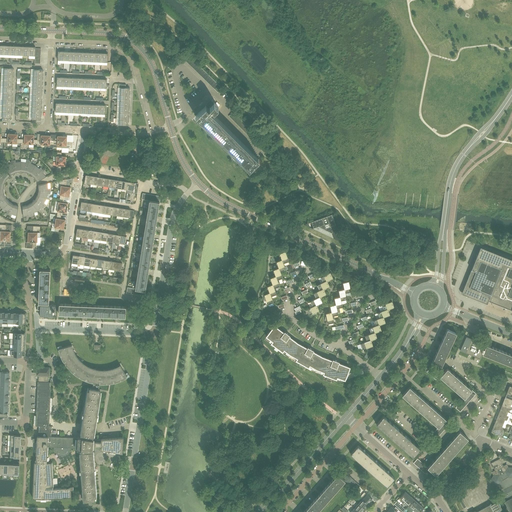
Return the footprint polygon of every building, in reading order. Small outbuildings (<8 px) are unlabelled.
[(206,106),(196,116),(249,169),(259,159),(213,113),(218,107),(214,102),(208,108),(206,106)] [(4,138),(4,142),(8,142),(8,143),(12,143),(13,134),(8,133),(8,138),(4,138)] [(13,134),(12,143),(17,143),(17,142),(21,142),(21,139),(17,139),(18,134),(13,134)] [(21,139),(21,142),(24,143),(24,144),(29,144),(29,134),(24,134),(24,139),(21,139)] [(29,134),(29,144),(34,144),(34,143),(37,143),(37,140),(34,139),(34,135),(29,134)] [(37,140),(37,143),(41,144),(45,145),(46,135),(41,135),(41,140),(37,140)] [(46,135),(45,145),(50,145),(50,147),(53,147),(53,144),(54,144),(54,140),(50,140),(51,135),(46,135)] [(53,144),(53,147),(62,147),(62,136),(57,136),(57,140),(57,141),(54,140),(54,144),(53,144)] [(62,136),(62,147),(70,148),(73,148),(73,141),(67,141),(67,140),(67,136),(62,136)] [(53,156),(53,160),(56,160),(66,161),(66,156),(61,156),(61,152),(58,152),(57,156),(56,156),(54,155),(53,156)] [(16,172),(18,172),(21,171),(21,162),(16,162),(15,160),(13,161),(16,172)] [(21,171),(24,172),(26,172),(29,160),(26,160),(26,162),(21,162),(21,171)] [(26,172),(27,172),(30,174),(35,166),(31,163),(32,162),(29,160),(26,172)] [(56,160),(56,165),(57,165),(57,172),(61,169),(61,167),(61,165),(66,166),(66,161),(56,160)] [(11,174),(15,173),(16,172),(13,161),(10,162),(11,164),(6,166),(11,174)] [(30,174),(34,177),(43,169),(41,167),(39,169),(35,166),(30,174)] [(10,175),(3,168),(0,172),(0,171),(0,174),(6,179),(10,175)] [(34,177),(37,181),(45,177),(43,173),(44,171),(43,169),(34,177)] [(67,182),(67,179),(59,181),(60,183),(62,184),(62,185),(61,185),(60,190),(70,192),(71,187),(69,186),(69,182),(67,182)] [(115,188),(114,194),(117,195),(117,191),(121,192),(121,189),(122,181),(116,180),(115,188)] [(135,183),(128,182),(127,190),(127,192),(137,193),(138,187),(134,187),(135,183)] [(39,190),(38,192),(37,195),(46,198),(48,193),(50,194),(50,191),(39,190)] [(59,195),(60,195),(60,198),(63,199),(64,195),(69,196),(70,192),(60,190),(59,195)] [(37,195),(36,198),(35,199),(45,206),(46,204),(44,203),(46,198),(37,195)] [(10,202),(7,199),(6,198),(0,201),(0,205),(3,209),(10,202)] [(58,202),(58,206),(67,208),(68,203),(63,202),(63,199),(60,198),(59,202),(58,202)] [(35,199),(34,200),(32,203),(37,210),(41,207),(42,208),(45,206),(35,199)] [(157,220),(157,217),(160,202),(159,202),(156,201),(154,201),(151,200),(150,200),(147,218),(157,220)] [(14,204),(12,203),(10,202),(3,209),(7,212),(6,213),(8,215),(14,204)] [(32,203),(29,204),(27,205),(31,216),(34,215),(33,213),(37,210),(32,203)] [(18,206),(15,205),(14,204),(8,215),(11,216),(12,214),(17,215),(18,206)] [(27,205),(22,206),(23,216),(28,215),(29,217),(31,216),(27,205)] [(57,211),(58,211),(57,215),(61,215),(61,212),(66,213),(67,208),(58,206),(57,211)] [(131,209),(124,208),(123,216),(129,217),(129,219),(132,220),(134,210),(131,210),(131,209)] [(304,224),(313,228),(318,226),(331,232),(333,238),(342,242),(332,214),(304,224)] [(56,218),(55,223),(65,224),(65,219),(60,219),(61,215),(57,215),(57,218),(56,218)] [(154,237),(154,234),(157,220),(147,218),(144,236),(154,237)] [(55,231),(58,231),(59,228),(64,229),(65,224),(55,223),(54,227),(55,228),(55,231)] [(6,225),(0,224),(0,230),(1,231),(1,235),(10,236),(10,231),(5,231),(6,225)] [(33,226),(33,232),(28,232),(28,237),(37,237),(38,232),(37,232),(37,229),(40,229),(40,226),(33,226)] [(0,246),(5,246),(5,240),(10,241),(10,236),(1,235),(0,240),(0,246)] [(151,255),(152,247),(154,237),(144,236),(141,253),(151,255)] [(33,242),(32,248),(39,248),(39,245),(36,245),(36,242),(37,242),(37,237),(28,237),(28,242),(33,242)] [(511,259),(480,247),(461,294),(487,304),(488,301),(511,310),(511,259)] [(279,253),(280,260),(282,259),(283,263),(288,261),(289,262),(286,254),(286,252),(285,252),(285,251),(278,253),(279,253)] [(148,272),(149,269),(151,255),(141,253),(138,271),(148,272)] [(277,268),(279,267),(280,271),(285,269),(286,271),(286,270),(283,263),(282,259),(280,260),(275,261),(275,262),(276,261),(277,268)] [(283,279),(280,271),(279,267),(277,268),(272,270),(273,270),(274,276),(276,276),(277,280),(277,279),(282,278),(283,279)] [(40,269),(40,279),(39,286),(49,287),(50,270),(40,269)] [(142,290),(145,290),(148,272),(138,271),(135,288),(136,289),(139,289),(142,290)] [(320,277),(323,282),(327,280),(328,282),(333,278),(330,272),(329,272),(327,274),(319,277),(319,278),(320,277)] [(270,278),(271,285),(273,284),(274,288),(279,286),(280,287),(277,279),(277,280),(276,276),(274,276),(269,278),(270,278)] [(317,285),(319,290),(323,288),(324,290),(329,286),(330,286),(328,282),(327,280),(323,282),(316,285),(316,286),(317,285)] [(342,282),(342,289),(344,289),(345,293),(350,292),(351,293),(349,284),(349,282),(348,281),(342,282)] [(267,286),(268,293),(270,292),(271,296),(274,303),(271,296),(276,294),(277,295),(274,288),(273,284),(271,285),(266,286),(267,286)] [(39,286),(39,293),(39,303),(49,303),(49,287),(39,286)] [(324,290),(323,288),(319,290),(312,294),(313,293),(316,298),(320,296),(321,298),(326,294),(326,295),(326,294),(324,290)] [(338,290),(338,297),(340,296),(341,300),(346,299),(346,300),(347,300),(345,293),(344,289),(342,289),(337,290),(338,290)] [(264,294),(265,301),(266,301),(268,304),(273,302),(273,304),(274,303),(271,296),(270,292),(268,293),(263,294),(263,295),(264,294)] [(323,302),(321,298),(320,296),(316,298),(309,302),(310,301),(312,306),(313,306),(316,305),(317,306),(322,302),(323,303),(323,302)] [(342,307),(342,308),(341,300),(340,296),(338,297),(333,298),(334,298),(334,304),(336,304),(337,308),(342,307)] [(382,305),(384,310),(388,309),(388,311),(394,307),(394,308),(394,307),(392,301),(391,301),(390,301),(389,302),(381,305),(382,305)] [(59,314),(69,314),(76,315),(76,304),(59,304),(59,314)] [(76,315),(85,315),(92,315),(93,305),(76,304),(76,315)] [(329,312),(331,312),(332,316),(338,315),(338,316),(337,308),(336,304),(334,304),(329,305),(329,306),(330,305),(329,312)] [(40,316),(44,316),(55,317),(55,306),(40,305),(40,316)] [(92,315),(99,316),(109,316),(109,306),(93,305),(92,315)] [(319,311),(317,306),(316,305),(313,306),(312,306),(305,310),(306,310),(307,310),(309,315),(313,313),(314,315),(319,310),(319,311)] [(109,316),(115,316),(125,317),(126,307),(109,306),(109,316)] [(378,313),(379,318),(383,316),(384,318),(390,314),(390,315),(388,311),(388,309),(384,310),(376,313),(378,313)] [(329,312),(325,313),(325,320),(327,320),(328,324),(333,322),(334,324),(334,323),(332,316),(331,312),(329,312)] [(373,320),(375,325),(375,326),(379,324),(380,326),(385,322),(386,323),(384,318),(383,316),(379,318),(372,320),(372,321),(373,320)] [(369,328),(371,333),(375,332),(376,334),(381,330),(381,331),(382,330),(380,326),(379,324),(375,326),(375,325),(368,328),(368,329),(369,328)] [(267,335),(266,336),(264,340),(288,358),(313,372),(343,384),(345,379),(345,378),(346,379),(348,374),(347,374),(349,367),(339,363),(332,360),(322,357),(313,351),(307,348),(298,343),(289,337),(274,325),(270,331),(269,331),(266,335),(267,335)] [(447,328),(440,345),(449,349),(456,333),(447,328)] [(365,336),(367,341),(371,340),(371,342),(371,341),(377,338),(376,334),(375,332),(371,333),(364,336),(365,336)] [(482,353),(485,344),(466,337),(460,350),(480,358),(482,353)] [(360,344),(363,349),(364,352),(373,345),(373,346),(371,341),(371,342),(371,340),(367,341),(359,344),(360,344)] [(486,344),(485,344),(482,353),(499,360),(502,351),(486,344)] [(100,392),(100,391),(100,389),(99,389),(100,381),(102,381),(102,382),(103,383),(111,382),(111,381),(111,380),(115,379),(115,380),(116,381),(124,377),(124,376),(126,375),(126,376),(127,376),(120,365),(119,366),(118,366),(114,368),(113,368),(110,369),(109,369),(108,369),(106,369),(102,369),(101,369),(99,369),(98,369),(96,368),(93,368),(91,367),(90,367),(89,366),(87,365),(86,365),(84,363),(81,361),(80,359),(78,358),(77,357),(76,355),(74,351),(74,350),(73,349),(73,347),(72,345),(62,348),(59,348),(59,349),(61,348),(61,350),(60,351),(63,359),(64,359),(65,359),(67,362),(67,363),(66,364),(72,370),(73,370),(77,372),(76,373),(76,374),(83,378),(84,378),(85,377),(87,378),(86,379),(90,380),(90,381),(92,382),(93,383),(92,388),(90,387),(89,390),(88,390),(81,434),(82,434),(81,437),(77,436),(77,438),(51,436),(51,426),(49,426),(49,411),(52,411),(52,406),(53,398),(50,398),(51,382),(48,382),(49,375),(49,367),(37,366),(37,375),(39,375),(38,381),(36,425),(39,426),(38,436),(37,436),(36,460),(36,462),(35,462),(33,498),(41,498),(41,497),(47,497),(47,498),(49,498),(71,496),(71,489),(74,489),(73,485),(71,485),(70,486),(69,486),(68,487),(53,488),(51,462),(47,462),(47,447),(55,447),(55,448),(56,449),(56,450),(56,451),(57,451),(57,452),(58,452),(58,453),(59,453),(60,454),(61,454),(62,454),(63,454),(64,454),(65,454),(66,453),(67,453),(67,452),(68,452),(68,451),(69,450),(69,449),(69,448),(69,447),(77,448),(77,449),(78,449),(81,449),(81,452),(80,452),(83,500),(95,499),(95,496),(96,496),(93,451),(92,451),(92,448),(98,448),(100,448),(103,448),(102,451),(103,451),(106,452),(106,451),(107,449),(122,452),(122,438),(107,439),(107,437),(104,437),(103,437),(103,439),(101,439),(101,440),(92,439),(93,436),(94,436),(101,392),(100,392)] [(432,361),(433,362),(441,365),(449,349),(440,345),(432,361)] [(511,354),(502,351),(499,360),(511,365),(511,354)] [(447,368),(440,376),(452,387),(459,379),(447,368)] [(472,389),(465,383),(459,379),(452,387),(464,398),(465,396),(467,394),(469,392),(471,390),(472,389)] [(402,395),(414,406),(422,397),(409,386),(402,395)] [(434,408),(422,397),(414,406),(426,416),(434,408)] [(511,399),(505,397),(502,403),(511,406),(511,399)] [(511,406),(502,403),(500,409),(508,412),(509,408),(511,410),(511,409),(511,406)] [(446,419),(434,408),(426,416),(438,427),(440,426),(442,423),(444,421),(446,419)] [(500,409),(498,414),(508,418),(509,416),(506,415),(508,412),(500,409)] [(498,414),(496,420),(503,423),(504,420),(507,421),(508,418),(498,414)] [(396,426),(389,421),(384,416),(376,424),(388,435),(396,426)] [(504,427),(502,426),(503,423),(496,420),(493,426),(501,429),(503,430),(504,427)] [(408,437),(401,431),(396,426),(388,435),(401,445),(408,437)] [(498,435),(501,429),(493,426),(491,432),(498,435)] [(459,431),(449,443),(457,450),(468,438),(459,431)] [(420,448),(413,442),(408,437),(401,445),(413,456),(420,448)] [(449,443),(438,455),(446,462),(457,450),(449,443)] [(370,456),(364,450),(358,445),(350,453),(363,464),(370,456)] [(433,472),(435,474),(436,474),(446,462),(438,455),(427,467),(429,468),(431,470),(433,472)] [(382,466),(375,460),(370,456),(363,464),(375,475),(382,466)] [(493,475),(491,480),(493,485),(499,485),(502,491),(501,493),(505,500),(504,501),(509,511),(511,511),(511,467),(508,467),(507,464),(503,466),(503,465),(499,459),(491,463),(493,465),(492,466),(493,467),(495,470),(492,472),(493,475)] [(394,477),(387,471),(382,466),(375,475),(387,486),(394,477)] [(337,474),(328,485),(326,487),(333,494),(345,480),(343,478),(340,476),(337,474)] [(326,487),(323,489),(314,500),(321,507),(333,494),(326,487)] [(400,501),(403,503),(410,495),(405,491),(400,497),(402,499),(400,501)] [(456,491),(455,493),(463,508),(464,508),(466,507),(464,503),(461,497),(458,493),(456,491)] [(367,494),(363,499),(368,504),(372,499),(367,494)] [(406,503),(409,505),(414,499),(410,495),(403,503),(405,505),(406,503)] [(359,499),(361,501),(358,504),(364,508),(368,504),(363,499),(362,499),(360,497),(359,499)] [(409,505),(413,509),(419,503),(414,499),(409,505)] [(314,500),(303,511),(316,511),(321,507),(314,500)] [(475,511),(472,511),(494,511),(495,511),(497,510),(498,510),(501,508),(498,501),(491,504),(491,503),(490,504),(481,509),(480,508),(478,509),(479,510),(476,511),(475,511)] [(413,509),(416,511),(419,511),(423,507),(419,503),(413,509)]
